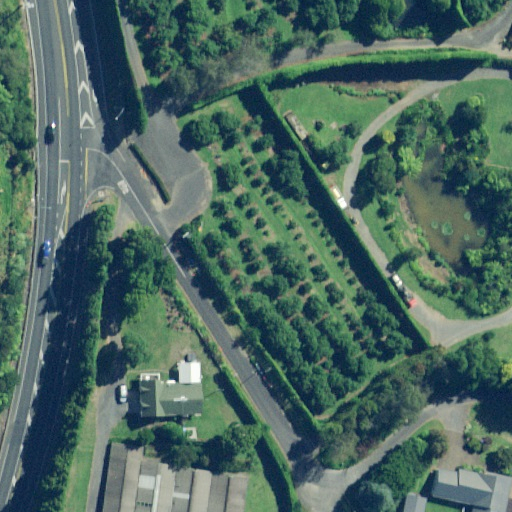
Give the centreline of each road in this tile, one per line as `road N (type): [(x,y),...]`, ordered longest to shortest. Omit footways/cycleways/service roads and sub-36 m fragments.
road 1 (unclassified): [(298,454),(120,172),(107,156),(70,149)]
road 2 (trunk): [(12,511),(53,341),(70,149)]
road 3 (track): [(511,402),(456,400),(360,463),(333,470),(298,454)]
road 4 (trunk): [(70,149),(55,0)]
